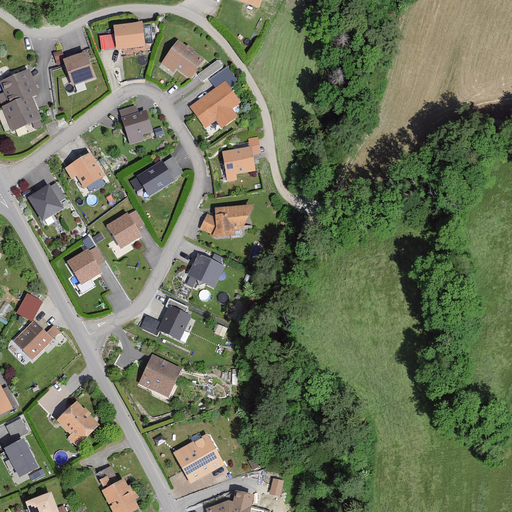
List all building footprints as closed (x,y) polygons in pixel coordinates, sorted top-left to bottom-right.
[(142,24),(114,28),(117,52),(146,47),(142,24)] [(113,36),(99,38),(101,51),(115,49),(113,36)] [(178,40),(161,64),(173,73),(176,70),(191,80),(206,60),(178,40)] [(62,62),(65,61),(62,50),(53,53),(57,66),(63,64),(62,62)] [(65,61),(62,62),(63,64),(73,88),(96,79),(86,53),(65,61)] [(218,61),(198,75),(204,83),(223,68),(218,61)] [(220,86),(189,108),(205,129),(216,122),(222,130),(238,118),(232,110),(241,104),(226,84),(231,80),(224,70),(214,77),(220,86)] [(0,102),(12,132),(40,121),(31,99),(39,96),(29,71),(0,83),(4,94),(0,95),(0,102)] [(135,105),(118,111),(129,146),(144,141),(143,136),(154,133),(147,111),(138,114),(135,105)] [(252,148),(221,153),(227,184),(237,182),(236,176),(256,173),(252,148)] [(91,154),(64,170),(71,182),(77,178),(84,190),(105,178),(91,154)] [(161,162),(129,183),(136,195),(144,190),(150,199),(175,183),(173,181),(183,175),(173,159),(163,165),(161,162)] [(49,187),(28,200),(43,224),(64,211),(49,187)] [(254,207),(214,210),(215,219),(207,215),(200,230),(213,236),(211,239),(235,237),(235,231),(243,231),(254,207)] [(128,215),(107,227),(121,251),(142,238),(128,215)] [(101,275),(87,251),(67,264),(81,287),(101,275)] [(198,255),(187,278),(215,291),(226,268),(198,255)] [(35,320),(44,299),(26,292),(18,313),(35,320)] [(192,318),(169,307),(157,332),(180,343),(192,318)] [(46,335),(33,322),(13,342),(33,361),(53,341),(52,340),(46,335)] [(54,327),(46,335),(52,340),(59,333),(54,327)] [(182,371),(153,356),(139,384),(168,399),(182,371)] [(0,386),(0,418),(13,411),(0,386)] [(55,413),(75,438),(91,424),(72,400),(55,413)] [(7,422),(10,436),(28,432),(25,418),(7,422)] [(225,467),(207,436),(173,455),(191,486),(225,467)] [(20,480),(38,471),(22,441),(4,450),(20,480)] [(253,468),(262,463),(257,455),(249,459),(253,468)] [(112,465),(104,468),(108,475),(102,478),(106,486),(119,480),(112,465)] [(274,476),(270,492),(281,495),(285,479),(274,476)] [(124,482),(102,493),(112,511),(135,511),(140,510),(135,501),(140,498),(133,485),(127,488),(124,482)] [(232,503),(229,502),(206,511),(251,511),(255,497),(235,492),(232,503)] [(26,505),(28,511),(57,511),(51,495),(26,505)]
